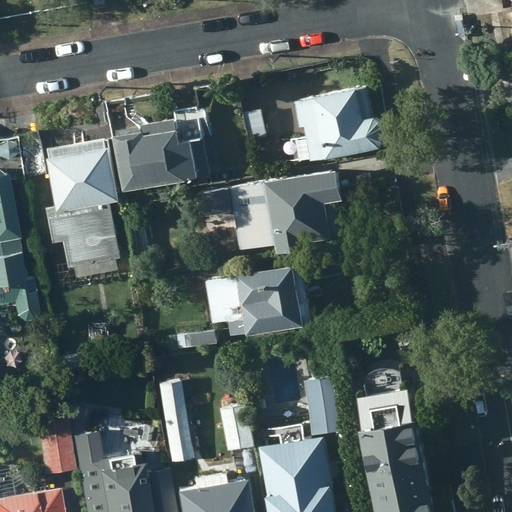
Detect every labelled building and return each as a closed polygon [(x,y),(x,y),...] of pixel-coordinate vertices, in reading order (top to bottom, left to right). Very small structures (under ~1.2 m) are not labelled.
[(115,5),(113,0),(95,0),(99,10),(115,5)] [(373,114),(367,83),(296,98),(302,124),(306,123),(309,135),(297,137),(301,158),(380,144),(385,138),(385,131),(383,124),(381,118),(375,114),(373,114)] [(263,107),(245,110),(250,138),(268,135),(263,107)] [(143,127),(114,132),(124,189),(198,176),(191,136),(180,138),(176,115),(141,121),(143,127)] [(66,238),(70,265),(122,256),(112,200),(120,198),(109,144),(107,144),(106,134),(48,145),(49,154),(47,155),(56,203),(47,203),(54,241),(66,238)] [(343,197),(338,166),(264,176),(265,181),(220,187),(228,251),(276,244),(277,250),(308,246),(308,239),(341,234),(336,198),(343,197)] [(0,171),(0,170),(0,301),(12,299),(12,301),(15,314),(23,318),(24,319),(24,320),(33,318),(36,311),(36,310),(31,275),(23,276),(22,276),(5,171),(0,171)] [(313,324),(303,261),(237,271),(238,273),(207,278),(213,321),(230,318),(232,332),(247,330),(247,333),(313,324)] [(218,341),(216,327),(178,332),(180,346),(218,341)] [(80,351),(58,354),(61,372),(84,368),(80,351)] [(337,374),(306,378),(314,432),(345,426),(337,374)] [(180,377),(157,380),(169,460),(192,456),(180,377)] [(422,381),(370,390),(376,422),(373,423),(388,511),(447,511),(430,412),(427,413),(422,381)] [(247,402),(221,405),(229,449),(255,444),(247,402)] [(67,419),(37,423),(44,472),(74,467),(67,419)] [(96,428),(70,433),(84,511),(150,511),(139,448),(101,454),(96,428)] [(327,432),(261,444),(269,492),(266,493),(269,511),(336,511),(332,484),(336,484),(327,432)] [(162,511),(174,510),(167,465),(143,470),(150,511),(162,511)] [(193,483),(172,486),(176,511),(248,511),(242,474),(223,477),(223,469),(192,474),(193,483)] [(63,511),(59,485),(0,494),(0,511),(63,511)]
